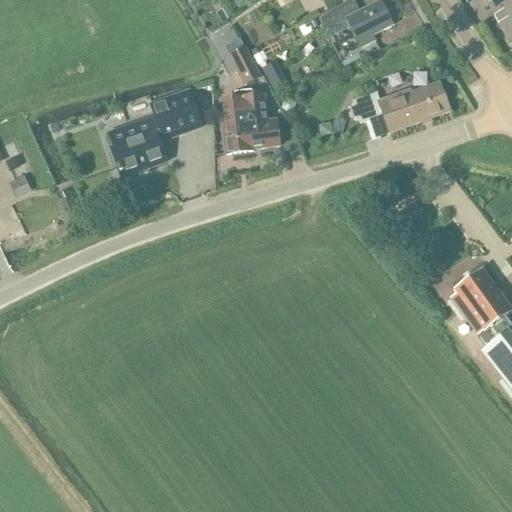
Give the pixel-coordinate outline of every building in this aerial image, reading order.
[(511,0),(485,0),(511,49),(511,0)] [(351,27),(361,48),(374,41),(372,36),(392,26),(381,3),(353,16),(348,5),(319,20),(329,39),(351,27)] [(314,23),(305,27),(308,34),(318,30),(314,23)] [(229,57),(228,58),(235,70),(244,87),(259,79),(250,62),(244,50),(229,57)] [(337,62),(326,67),(330,76),(341,71),(337,62)] [(362,125),(383,117),(390,134),(449,113),(439,84),(407,96),(406,93),(379,102),(376,94),(354,102),(350,110),(354,121),(362,125)] [(233,100),(224,102),(226,117),(229,139),(224,140),(226,156),(253,152),(253,151),(280,147),(276,122),(267,123),(266,109),(264,96),(254,97),(253,94),(250,92),(236,94),(233,97),(233,100)] [(151,107),(163,141),(201,128),(189,93),(151,107)] [(283,102),(281,109),(287,114),(294,112),(296,104),(290,99),(283,102)] [(111,148),(115,160),(122,179),(166,163),(156,133),(111,148)] [(16,159),(5,163),(10,173),(20,169),(16,159)] [(24,177),(9,184),(16,200),(31,193),(24,177)] [(469,281),(455,291),(457,294),(464,304),(466,307),(475,319),(484,332),(490,327),(499,340),(511,331),(511,326),(505,317),(511,311),(494,287),(483,271),(469,281)] [(484,333),(473,342),(511,391),(511,338),(509,335),(494,347),(484,333)]
